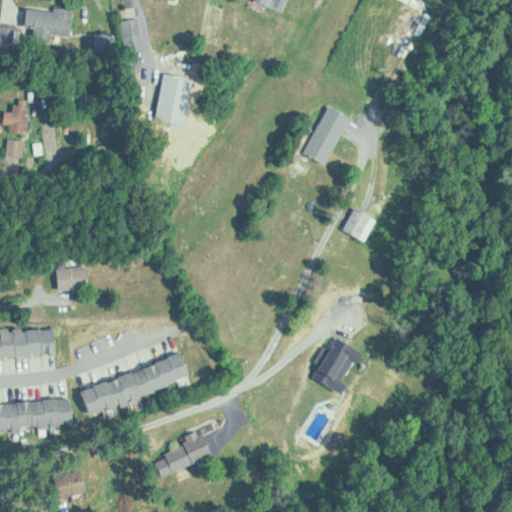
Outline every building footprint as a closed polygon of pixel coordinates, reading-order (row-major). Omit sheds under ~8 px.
[(261,0),(287,12),(292,0),(261,0)] [(399,34),(416,42),(430,11),(413,3),(399,34)] [(77,8),(30,5),(28,35),(75,38),(77,8)] [(14,135),(12,135),(10,162),(27,163),(29,138),(30,138),(33,104),(17,103),(14,135)] [(330,163),(346,133),(324,121),(308,151),(330,163)] [(369,240),(383,219),(361,205),(348,227),(369,240)] [(62,287),(92,287),(92,265),(62,265),(62,287)] [(0,357),(61,355),(60,326),(0,328),(0,357)] [(198,380),(189,354),(86,387),(95,413),(198,380)] [(0,431),(80,424),(77,396),(0,403),(0,431)] [(208,433),(165,449),(174,474),(217,457),(208,433)]
